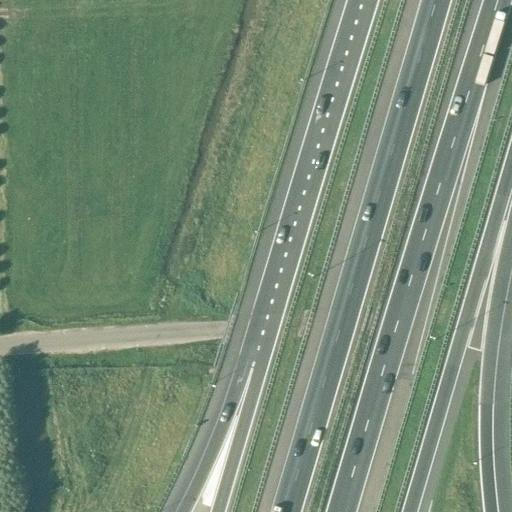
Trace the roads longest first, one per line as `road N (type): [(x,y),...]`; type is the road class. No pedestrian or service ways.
road 1 (motorway): [(341,511),(497,0)]
road 2 (motorway): [(436,0),(285,511)]
road 3 (unclassified): [(0,349),(511,307)]
road 4 (motorway): [(363,0),(253,364)]
road 5 (motorway): [(409,511),(511,159)]
road 6 (motorway): [(490,511),(488,357),(511,200)]
road 7 (motorway): [(253,364),(183,511)]
road 8 (motorway): [(253,364),(217,511)]
